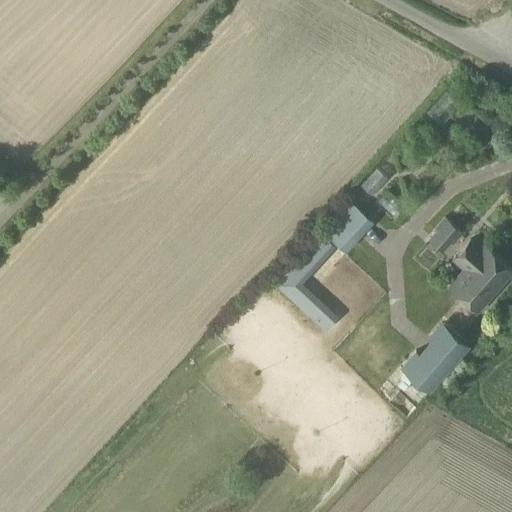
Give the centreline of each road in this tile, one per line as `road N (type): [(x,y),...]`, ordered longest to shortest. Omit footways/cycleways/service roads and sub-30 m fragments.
road 1 (unknown): [(203,0),(0,221)]
road 2 (unclassified): [(511,71),(380,0)]
